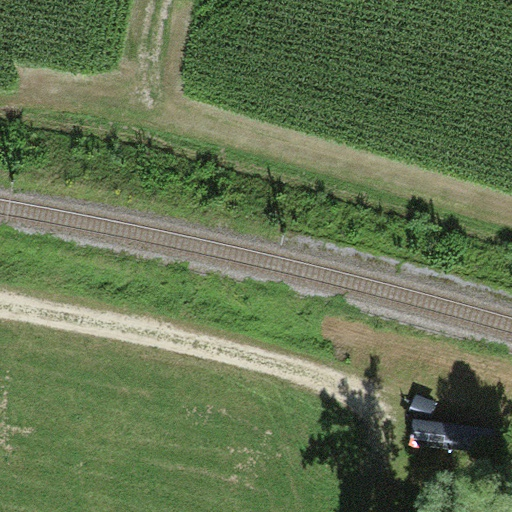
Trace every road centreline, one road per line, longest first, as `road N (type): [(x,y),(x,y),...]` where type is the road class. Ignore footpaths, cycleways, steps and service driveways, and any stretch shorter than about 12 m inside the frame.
road 1 (track): [(511,219),(185,123),(155,102),(152,72),(167,0)]
road 2 (track): [(0,312),(230,366),(449,439)]
